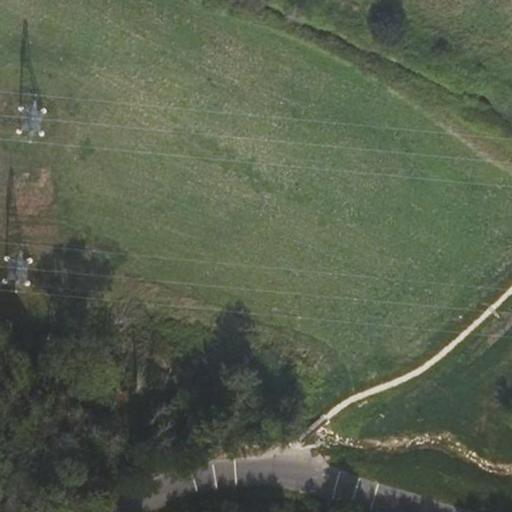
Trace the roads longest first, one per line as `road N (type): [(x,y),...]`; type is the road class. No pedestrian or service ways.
road 1 (unclassified): [(421,511),(258,469),(201,475),(108,511)]
road 2 (track): [(273,470),(293,447),(422,367),(511,292)]
